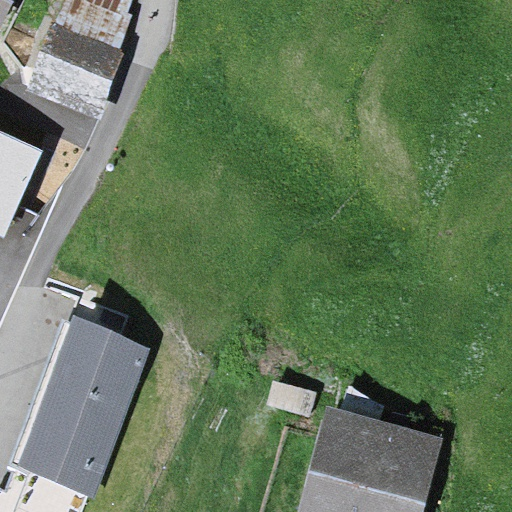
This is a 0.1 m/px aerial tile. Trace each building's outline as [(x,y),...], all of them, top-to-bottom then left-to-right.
[(0,0),(0,18),(9,0),(0,0)] [(66,0),(32,87),(94,112),(116,56),(109,53),(130,0),(66,0)] [(39,152),(0,134),(0,233),(1,234),(39,152)] [(127,317),(80,298),(0,500),(0,511),(73,511),(139,347),(118,339),(127,317)] [(412,511),(432,443),(331,415),(303,511),(412,511)]
